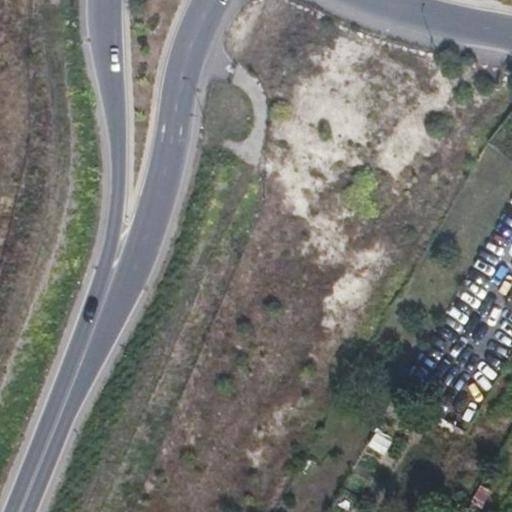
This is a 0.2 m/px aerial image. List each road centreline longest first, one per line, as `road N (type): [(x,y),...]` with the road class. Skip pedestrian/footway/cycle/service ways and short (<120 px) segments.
road 1 (secondary): [(107,298),(158,198),(181,62),(211,0)]
road 2 (secondary): [(104,0),(119,146),(107,298)]
road 3 (secondary): [(107,298),(14,511)]
road 4 (primary): [(389,0),(511,32)]
